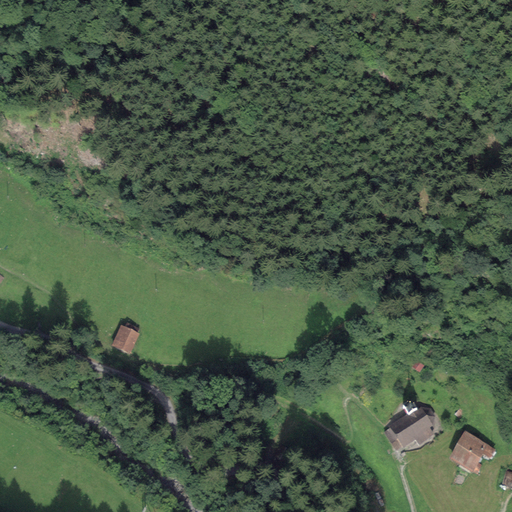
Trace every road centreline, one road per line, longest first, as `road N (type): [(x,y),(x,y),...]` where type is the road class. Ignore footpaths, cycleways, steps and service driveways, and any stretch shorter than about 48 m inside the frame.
road 1 (unclassified): [(293,511),(268,465),(216,475),(203,468),(178,439),(166,399),(0,320)]
road 2 (track): [(356,399),(388,438),(413,511)]
